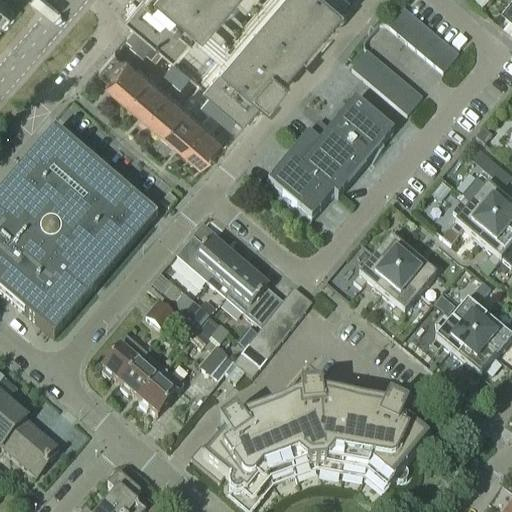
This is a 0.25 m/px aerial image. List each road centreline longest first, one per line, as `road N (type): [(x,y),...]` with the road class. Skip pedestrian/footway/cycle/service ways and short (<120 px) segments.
road 1 (residential): [(310,283),(496,54),(431,0)]
road 2 (residential): [(206,197),(373,0)]
road 3 (residential): [(51,380),(206,197)]
road 4 (residential): [(310,283),(206,197)]
